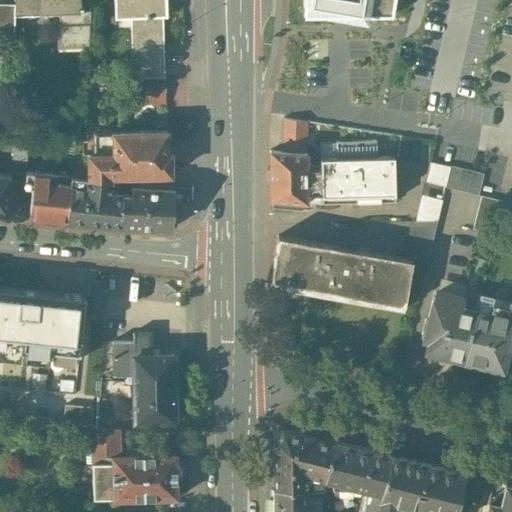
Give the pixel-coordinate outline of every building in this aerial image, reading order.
[(13,0),(13,3),(13,13),(57,12),(58,25),(58,37),(60,40),(63,43),(68,45),(89,44),(89,10),(81,10),(81,6),(79,6),(78,0),(13,0)] [(161,0),(115,0),(116,13),(130,13),(131,64),(163,63),(161,0)] [(303,0),(304,16),(340,16),(392,16),(394,0),(303,0)] [(0,2),(0,26),(13,27),(13,13),(13,3),(0,2)] [(163,63),(131,64),(132,77),(164,77),(163,63)] [(307,122),(283,118),(282,145),(306,147),(307,122)] [(166,129),(139,129),(139,131),(112,131),(112,132),(112,153),(93,153),(87,153),(87,177),(109,180),(110,173),(132,175),(132,177),(169,174),(169,150),(167,150),(166,129)] [(112,132),(93,132),(93,153),(112,153),(112,132)] [(28,142),(16,138),(14,161),(26,163),(28,142)] [(376,140),(336,141),(336,157),(376,156),(376,140)] [(306,153),(269,150),(270,199),(320,203),(320,202),(320,165),(306,165),(306,153)] [(336,157),(320,158),(320,165),(320,202),(351,201),(351,207),(355,207),(358,207),(360,206),(361,205),(363,203),(364,201),(395,200),(393,156),(376,156),(336,157)] [(449,166),(429,162),(425,179),(445,184),(449,166)] [(483,174),(450,166),(445,188),(478,195),(483,174)] [(55,174),(25,171),(24,185),(31,186),(28,215),(66,219),(69,183),(54,182),(55,174)] [(10,176),(0,174),(0,211),(6,212),(10,176)] [(87,177),(83,177),(82,185),(69,183),(66,219),(112,222),(112,205),(113,205),(115,197),(114,196),(115,190),(110,189),(111,180),(109,180),(87,177)] [(174,191),(130,186),(130,194),(122,193),(119,223),(171,228),(174,191)] [(502,201),(481,196),(473,229),(494,234),(502,201)] [(440,202),(421,197),(415,221),(436,220),(440,202)] [(415,221),(411,221),(407,258),(412,259),(412,260),(427,262),(437,221),(436,220),(415,221)] [(407,258),(277,234),(269,279),(404,304),(412,260),(412,259),(407,258)] [(107,284),(96,282),(91,320),(102,322),(107,284)] [(85,296),(0,286),(0,344),(79,353),(85,296)] [(463,298),(436,291),(433,301),(432,300),(428,318),(433,319),(425,351),(464,360),(475,311),(461,308),(463,298)] [(510,303),(479,296),(475,311),(489,315),(489,312),(490,312),(491,309),(506,313),(507,309),(508,309),(510,303)] [(489,315),(475,311),(464,360),(500,369),(506,346),(511,347),(511,345),(511,309),(508,309),(507,309),(506,313),(491,309),(490,312),(489,312),(489,315)] [(134,334),(133,342),(111,342),(111,375),(131,374),(131,355),(150,355),(150,334),(134,334)] [(150,355),(131,355),(131,374),(132,420),(175,419),(175,416),(181,416),(180,356),(173,356),(173,354),(150,355)] [(119,391),(99,390),(96,427),(116,429),(119,391)] [(64,404),(62,423),(91,425),(93,407),(64,404)] [(175,453),(119,454),(118,429),(116,429),(96,427),(90,427),(92,498),(112,497),(112,499),(176,498),(175,453)] [(333,441),(279,427),(272,433),(273,489),(307,490),(307,477),(325,479),(333,442),(333,441)] [(369,449),(355,446),(354,447),(333,442),(325,479),(325,482),(333,482),(361,484),(360,490),(370,492),(365,511),(377,511),(390,456),(369,451),(369,449)] [(423,465),(390,456),(377,511),(392,511),(393,510),(400,511),(418,511),(419,509),(430,511),(455,511),(465,474),(441,468),(441,467),(424,463),(423,465)] [(325,479),(307,477),(307,490),(306,511),(309,511),(330,511),(333,482),(325,482),(325,479)] [(511,511),(511,486),(503,484),(498,505),(487,502),(484,511),(511,511)] [(307,490),(273,489),(272,511),(306,511),(307,490)]
